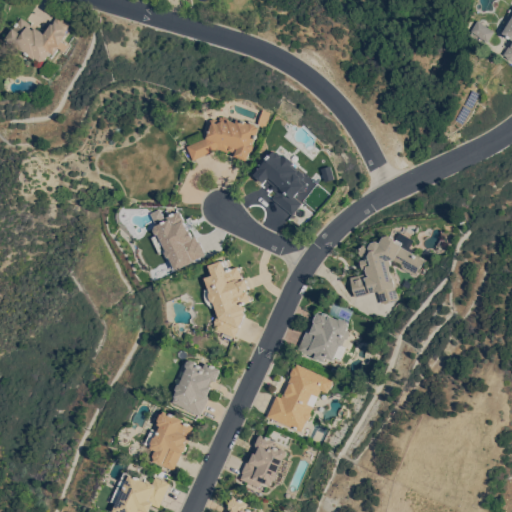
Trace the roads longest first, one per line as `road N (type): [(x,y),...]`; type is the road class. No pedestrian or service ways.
road 1 (residential): [(511,135),(334,236),(293,300),(194,511)]
road 2 (residential): [(90,0),(258,52),(303,77),(346,114),(393,196)]
